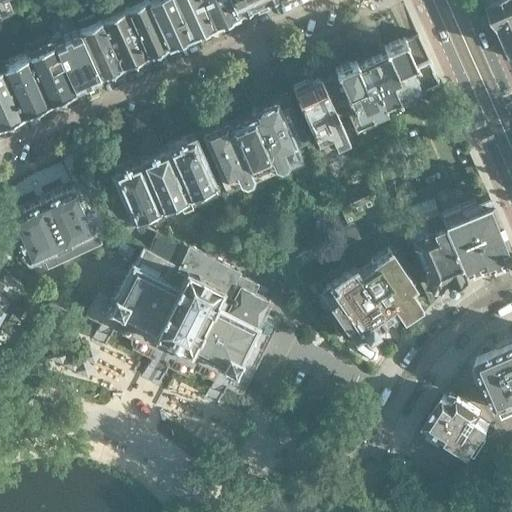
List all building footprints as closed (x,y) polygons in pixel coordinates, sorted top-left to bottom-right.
[(167,43),(147,0),(136,0),(123,6),(144,53),(167,43)] [(190,33),(174,0),(148,0),(147,0),(167,43),(190,33)] [(212,22),(202,0),(174,0),(190,33),(212,22)] [(235,12),(229,0),(202,0),(212,22),(235,12)] [(261,0),(229,0),(235,12),(261,0)] [(511,0),(488,0),(511,50),(511,51),(511,0)] [(144,53),(123,6),(100,17),(121,63),(144,53)] [(0,21),(10,17),(5,7),(0,8),(0,21)] [(121,63),(100,17),(77,27),(98,74),(121,63)] [(98,74),(77,27),(51,39),(72,86),(98,74)] [(435,75),(427,58),(428,57),(417,32),(416,33),(416,34),(405,39),(404,37),(403,36),(402,37),(402,38),(400,39),(398,38),(388,42),(388,45),(384,46),(385,49),(364,59),(382,101),(394,96),(396,100),(408,95),(410,98),(413,97),(415,98),(422,95),(422,93),(422,92),(440,83),(436,75),(435,75)] [(72,86),(51,39),(26,50),(47,97),(72,86)] [(47,97),(26,50),(0,61),(0,63),(20,109),(47,97)] [(384,106),(382,101),(364,59),(356,63),(355,61),(355,60),(356,60),(355,59),(355,58),(354,58),(353,58),(353,59),(352,60),(353,60),(352,61),(349,60),(338,64),(337,67),(337,68),(336,67),(335,67),(334,67),(334,68),(334,69),(334,70),(335,70),(336,70),(336,71),(321,78),(336,111),(345,107),(355,129),(375,120),(371,112),(384,106)] [(0,118),(20,109),(0,63),(0,118)] [(336,111),(321,78),(319,74),(292,86),(318,144),(332,138),(332,140),(346,134),(336,111)] [(305,134),(286,91),(274,96),(274,95),(249,106),(251,110),(273,160),(278,161),(282,159),(284,155),(297,149),(293,139),(305,134)] [(273,160),(251,110),(227,120),(249,170),(273,160)] [(249,170),(227,120),(225,117),(201,127),(221,172),(217,174),(222,184),(225,182),(226,184),(247,175),(249,170)] [(214,179),(193,131),(165,144),(186,192),(214,179)] [(186,192),(165,144),(137,156),(159,204),(186,192)] [(159,204),(137,156),(110,168),(131,216),(159,204)] [(99,236),(76,184),(63,190),(63,189),(20,209),(8,215),(14,228),(9,231),(12,236),(16,234),(27,258),(41,252),(45,260),(99,236)] [(511,253),(487,191),(439,211),(464,273),(502,257),(502,258),(511,253)] [(383,206),(380,207),(345,223),(333,228),(342,247),(382,228),(387,238),(396,234),(383,206)] [(464,273),(439,211),(437,207),(421,214),(427,228),(411,234),(427,274),(424,280),(436,284),(437,288),(438,288),(438,287),(449,282),(449,283),(449,284),(450,284),(451,283),(464,273)] [(252,264),(308,240),(301,225),(246,250),(252,264)] [(279,319),(262,310),(269,298),(255,291),(260,281),(238,270),(239,268),(190,243),(180,264),(142,244),(133,261),(131,260),(114,294),(99,287),(98,286),(97,288),(87,308),(86,308),(86,309),(86,310),(86,311),(85,312),(86,313),(86,314),(87,315),(88,316),(88,317),(90,317),(130,338),(130,339),(129,340),(130,342),(130,343),(131,343),(132,344),(131,347),(132,348),(133,348),(141,352),(142,353),(146,355),(150,357),(152,358),(153,358),(150,364),(151,369),(157,372),(161,370),(165,364),(166,364),(166,365),(168,366),(171,368),(177,370),(186,375),(188,373),(189,373),(190,373),(192,373),(193,373),(193,372),(194,371),(195,370),(202,374),(204,375),(212,379),(235,391),(236,392),(237,391),(238,392),(239,392),(241,392),(241,391),(242,391),(243,390),(243,389),(279,319)] [(412,282),(388,246),(387,247),(379,243),(365,253),(366,254),(353,263),(388,314),(393,310),(395,312),(408,315),(410,308),(419,302),(408,285),(412,282)] [(388,314),(353,263),(319,286),(343,323),(342,329),(346,336),(353,337),(363,330),(367,336),(391,320),(391,321),(392,320),(388,314)] [(13,298),(21,284),(20,281),(8,273),(9,272),(8,269),(0,264),(0,325),(1,326),(17,300),(13,298)] [(67,296),(74,287),(65,280),(58,290),(67,296)] [(313,318),(305,309),(298,316),(306,325),(313,318)] [(322,338),(315,330),(308,337),(315,345),(322,338)] [(511,334),(495,342),(497,347),(476,356),(479,362),(473,364),(479,377),(485,375),(498,405),(511,398),(511,334)] [(109,339),(93,377),(120,388),(136,350),(109,339)] [(489,422),(476,414),(480,408),(458,394),(454,400),(444,393),(438,403),(432,412),(426,422),(431,425),(428,430),(440,438),(443,433),(470,450),(482,432),(489,422)]
